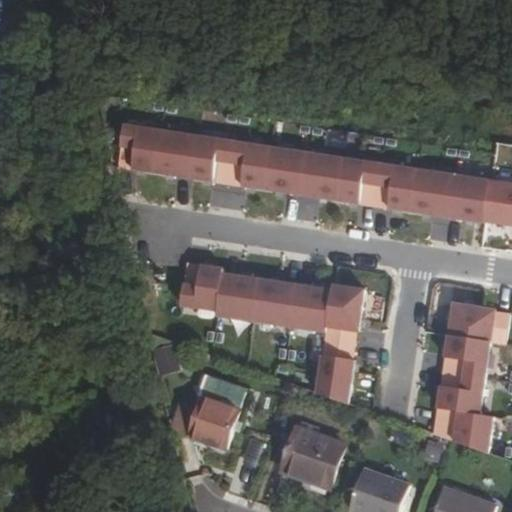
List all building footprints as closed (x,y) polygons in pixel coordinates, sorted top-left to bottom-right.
[(129,173),(165,179),(171,137),(135,131),(129,173)] [(171,137),(165,179),(201,184),(208,142),(171,137)] [(208,142),(201,184),(238,189),(244,148),(208,142)] [(244,148),(238,189),(275,195),(280,153),(244,148)] [(280,153),(275,195),(311,200),(317,159),(280,153)] [(317,159),(311,200),(347,206),(353,164),(317,159)] [(353,164),(347,206),(384,211),(390,170),(353,164)] [(390,170),(384,211),(420,216),(426,175),(390,170)] [(426,175),(420,216),(457,222),(462,180),(426,175)] [(462,180),(457,222),(493,227),(493,226),(499,186),(462,180)] [(511,187),(499,186),(493,226),(511,228),(511,187)] [(191,310),(227,316),(232,279),(233,274),(197,269),(191,310)] [(226,321),(263,326),(269,285),(232,279),(227,316),(226,321)] [(269,285),(263,326),(299,332),(305,290),(269,285)] [(342,296),(305,290),(299,332),(336,337),(342,296)] [(334,345),(363,350),(365,336),(368,336),(374,295),(342,291),(342,296),(336,337),(334,345)] [(458,339),(497,345),(511,347),(511,317),(502,316),(502,319),(492,318),(493,312),(462,307),(458,339)] [(458,339),(452,376),(491,382),(497,345),(458,339)] [(361,364),(363,350),(334,345),(326,399),(358,409),(363,365),(361,364)] [(447,412),(486,418),(491,382),(452,376),(447,412)] [(249,415),(214,403),(201,441),(236,453),(249,415)] [(503,421),(486,418),(447,412),(443,439),(497,458),(503,421)] [(239,457),(255,468),(270,444),(254,434),(239,457)] [(353,452),(305,435),(291,477),(339,493),(353,452)] [(411,511),(419,491),(375,476),(362,511),(411,511)] [(504,511),(454,495),(447,511),(504,511)]
